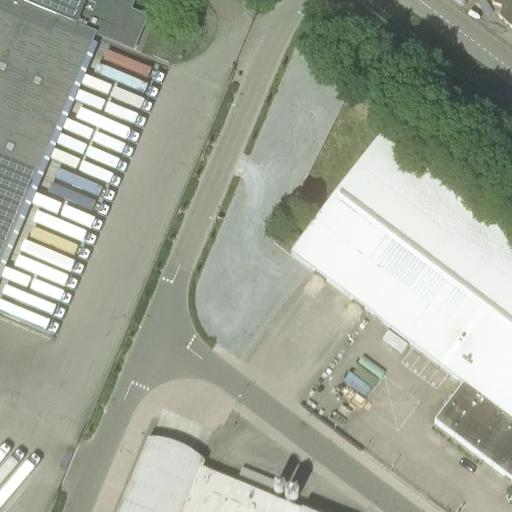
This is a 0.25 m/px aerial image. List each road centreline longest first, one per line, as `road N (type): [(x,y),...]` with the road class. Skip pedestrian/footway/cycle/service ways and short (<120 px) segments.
road 1 (unclassified): [(155,325),(268,50),(301,0)]
road 2 (unclassified): [(404,511),(276,424),(155,325)]
road 3 (unclassified): [(80,511),(155,325)]
road 4 (unclassified): [(368,0),(511,112)]
